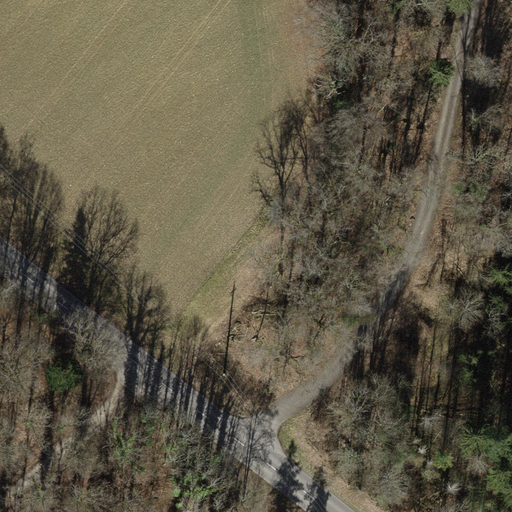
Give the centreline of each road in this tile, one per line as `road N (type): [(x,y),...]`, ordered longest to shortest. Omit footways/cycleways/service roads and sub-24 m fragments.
road 1 (unclassified): [(464,0),(440,163),(412,257),(361,348),(236,438)]
road 2 (residential): [(236,438),(0,246)]
road 3 (track): [(0,511),(155,376)]
road 4 (residential): [(332,511),(236,438)]
